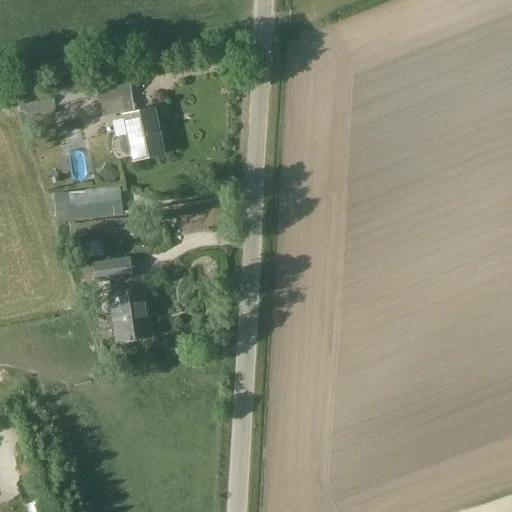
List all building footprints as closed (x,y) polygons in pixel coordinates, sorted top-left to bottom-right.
[(95,80),(92,80),(96,98),(97,101),(100,101),(103,115),(125,111),(133,109),(127,74),(95,80)] [(25,113),(54,109),(49,92),(23,96),(25,113)] [(122,137),(118,144),(120,152),(126,157),(132,156),(133,160),(160,154),(151,111),(134,115),(133,109),(125,111),(126,116),(124,117),(128,136),(122,137)] [(189,176),(214,171),(212,156),(186,161),(189,176)] [(98,174),(111,185),(119,175),(106,164),(98,174)] [(53,195),(54,199),(56,221),(122,213),(121,204),(119,187),(53,195)] [(71,259),(102,256),(101,243),(70,246),(71,259)] [(82,282),(93,279),(93,283),(131,278),(130,256),(92,262),(79,265),(82,282)] [(144,289),(134,290),(109,293),(114,342),(149,338),(145,301),(144,289)]
